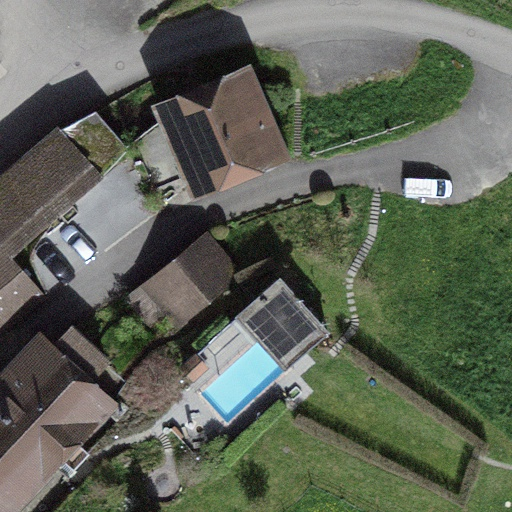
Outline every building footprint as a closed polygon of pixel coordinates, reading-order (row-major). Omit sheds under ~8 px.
[(250,55),(151,96),(193,198),(293,157),(250,55)] [(12,251),(105,178),(60,122),(0,169),(0,336),(49,298),(12,251)] [(241,273),(204,228),(141,280),(122,295),(145,323),(164,308),(178,325),(241,273)] [(285,368),(330,327),(281,271),(235,312),(285,368)] [(0,511),(18,511),(19,511),(20,511),(36,511),(63,483),(54,475),(121,402),(97,379),(115,360),(72,320),(52,341),(38,327),(0,367),(0,511)]
